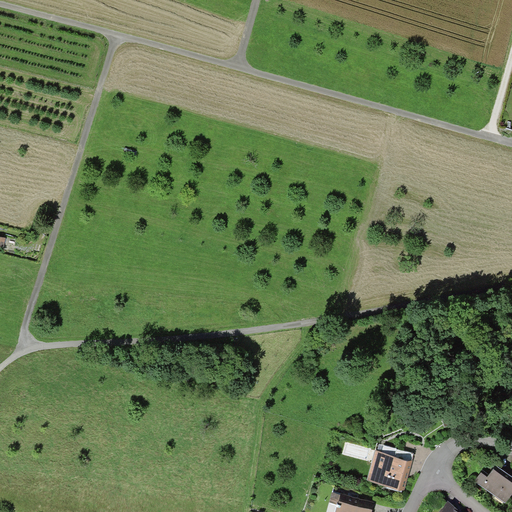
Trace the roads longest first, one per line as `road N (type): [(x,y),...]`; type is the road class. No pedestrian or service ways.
road 1 (track): [(0,366),(42,346),(224,334),(511,283)]
road 2 (track): [(489,137),(0,2)]
road 3 (track): [(117,34),(23,329),(25,349)]
